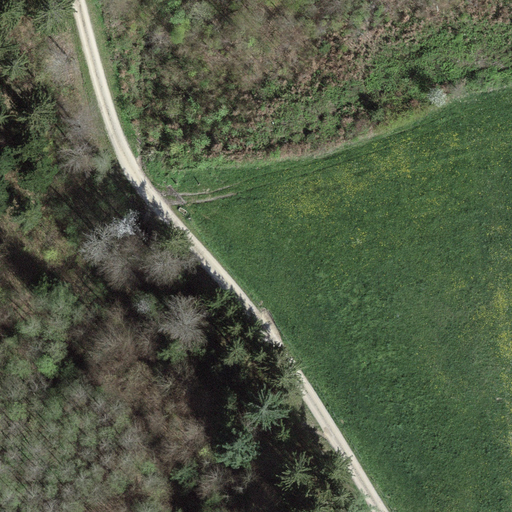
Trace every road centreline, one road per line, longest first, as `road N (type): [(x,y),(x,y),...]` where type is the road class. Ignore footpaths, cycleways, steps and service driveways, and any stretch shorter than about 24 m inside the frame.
road 1 (track): [(379,511),(296,376),(157,199),(115,129),(85,0)]
road 2 (track): [(511,103),(266,179),(157,199)]
